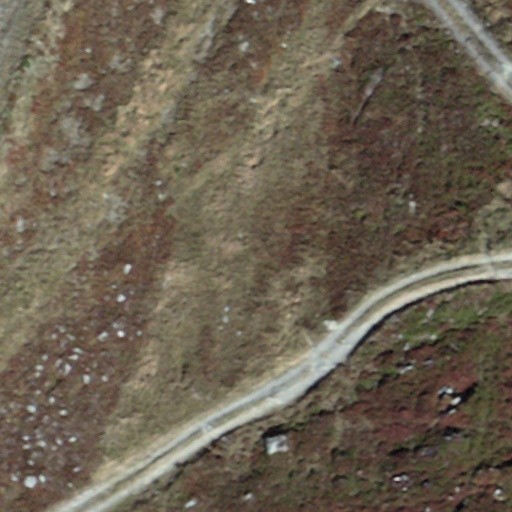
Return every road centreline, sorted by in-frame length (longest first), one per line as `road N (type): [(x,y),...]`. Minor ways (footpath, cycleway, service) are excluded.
road 1 (track): [(79,511),(203,434),(319,378),(381,312),(511,276)]
road 2 (track): [(511,94),(429,0)]
